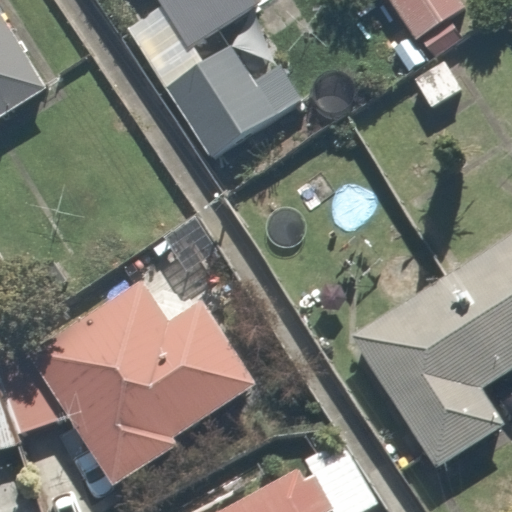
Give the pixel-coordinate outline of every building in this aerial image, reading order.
[(128,0),(141,18),(118,33),(208,170),(307,105),(282,67),(259,82),(226,33),(275,0),(128,0)] [(459,25),(444,0),(372,0),(405,56),(459,25)] [(511,0),(496,0),(511,25),(511,0)] [(0,125),(49,95),(0,28),(0,125)] [(511,373),(511,230),(342,334),(432,482),(510,434),(484,390),(511,373)] [(161,305),(135,259),(0,334),(0,396),(23,438),(61,417),(103,493),(256,407),(190,289),(161,305)] [(325,511),(301,466),(213,511),(325,511)]
